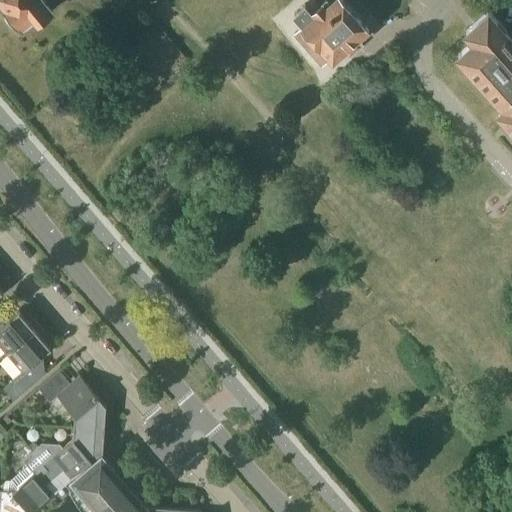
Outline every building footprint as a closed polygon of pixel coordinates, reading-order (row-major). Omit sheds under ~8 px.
[(6,14),(12,21),(18,23),(25,31),(52,9),(44,0),(0,0),(6,7),(6,14)] [(305,5),(294,14),(304,25),(295,33),(306,46),(322,64),(326,60),(331,56),(331,57),(332,58),(334,56),(342,49),(346,46),(349,49),(359,42),(356,39),(355,38),(369,26),(345,0),(310,0),(313,3),(308,7),(307,7),(305,5)] [(511,39),(511,38),(505,32),(507,30),(488,9),(466,29),(474,38),(458,52),(467,63),(464,65),(493,98),(496,95),(504,104),(498,110),(508,121),(503,125),(511,135),(511,39)] [(0,345),(6,353),(40,324),(37,321),(33,318),(30,316),(26,313),(23,311),(19,310),(3,323),(0,318),(0,345)] [(3,388),(14,400),(46,372),(36,360),(51,347),(50,343),(48,339),(47,335),(45,331),(42,328),(40,324),(6,353),(22,371),(3,388)] [(73,427),(104,430),(106,405),(80,375),(70,384),(59,370),(38,388),(50,401),(57,395),(74,416),(73,427)] [(64,470),(72,479),(85,468),(103,453),(104,430),(73,427),(73,439),(63,447),(60,444),(42,443),(32,451),(37,457),(55,478),(64,470)] [(55,478),(37,457),(32,451),(22,459),(27,465),(10,480),(5,479),(4,489),(2,489),(0,511),(34,511),(54,495),(45,486),(55,478)] [(96,507),(126,481),(103,454),(103,453),(85,468),(72,479),(80,488),(96,507)] [(126,481),(96,507),(100,511),(142,511),(149,507),(148,507),(137,493),(126,481)]
